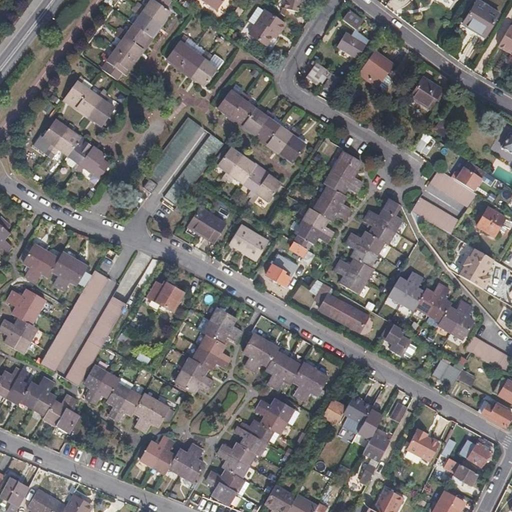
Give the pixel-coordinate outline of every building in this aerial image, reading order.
[(166,8),(153,0),(151,0),(146,8),(141,5),(138,9),(160,25),(170,11),(166,8)] [(171,0),(153,0),(166,8),(171,0)] [(200,0),(215,10),(221,0),(200,0)] [(284,0),(281,9),(294,13),(297,4),(303,6),(305,0),(284,0)] [(476,31),(474,35),(483,40),(499,14),(477,0),(463,23),(476,31)] [(254,24),(264,11),(259,7),(249,20),(254,24)] [(160,25),(138,9),(135,13),(140,17),(134,25),(151,37),(160,25)] [(274,31),(278,33),(284,25),(264,11),(254,24),(248,33),(264,45),(270,36),(274,31)] [(342,20),(355,29),(362,21),(349,11),(342,20)] [(472,37),(474,35),(476,31),(463,23),(459,29),(472,37)] [(511,24),(511,25),(510,24),(498,45),(507,50),(509,48),(511,50),(511,24)] [(151,37),(134,25),(128,33),(123,29),(120,33),(142,50),(151,37)] [(378,37),(383,30),(378,26),(373,33),(378,37)] [(142,50),(120,33),(117,37),(122,41),(116,50),(133,62),(142,50)] [(356,57),(364,45),(346,34),(338,47),(356,57)] [(179,68),(191,51),(182,44),(186,40),(182,37),(166,59),(171,63),(179,68)] [(182,44),(191,51),(196,45),(187,38),(186,40),(182,44)] [(204,51),(196,45),(191,51),(199,57),(203,52),(204,51)] [(133,62),(116,50),(110,58),(104,54),(101,57),(124,74),(133,62)] [(199,57),(191,51),(179,68),(187,75),(191,77),(208,55),(203,52),(199,57)] [(384,76),(392,65),(375,52),(359,74),(377,86),(384,76)] [(212,58),(208,55),(191,77),(196,81),(204,86),(216,70),(208,63),(212,58)] [(212,57),(208,63),(216,70),(221,64),(212,57)] [(325,76),(329,71),(317,63),(314,66),(306,78),(318,86),(325,76)] [(391,81),(384,76),(377,86),(384,91),(391,81)] [(64,99),(76,108),(88,91),(92,85),(84,79),(80,77),(64,99)] [(328,78),(321,89),(327,93),(334,83),(328,78)] [(410,97),(428,109),(441,89),(423,78),(410,97)] [(76,108),(89,117),(104,95),(100,93),(97,97),(88,91),(76,108)] [(230,117),(246,95),(242,93),(238,97),(229,91),(217,108),(230,117)] [(104,95),(89,117),(102,127),(114,110),(105,103),(108,99),(104,95)] [(250,99),(246,95),(230,117),(242,125),(254,109),(247,103),(250,99)] [(263,115),(254,109),(242,125),(256,136),(271,114),(267,111),(263,115)] [(275,117),(271,114),(256,136),(267,144),(280,127),(272,122),(275,117)] [(150,193),(200,127),(188,118),(145,176),(149,179),(143,188),(150,193)] [(51,152),(67,130),(54,121),(42,137),(51,144),(48,149),(51,152)] [(289,133),(280,127),(267,144),(280,153),(295,131),(292,129),(289,133)] [(80,139),(67,130),(51,152),(55,154),(58,149),(68,156),(80,139)] [(300,135),(295,131),(280,153),(293,162),(305,146),(296,139),(300,135)] [(500,147),(511,154),(511,133),(509,132),(500,147)] [(173,211),(223,144),(211,135),(164,198),(168,201),(165,205),(173,211)] [(91,148),(80,139),(68,156),(76,162),(72,166),(76,169),(91,148)] [(105,157),(91,148),(76,169),(80,172),(84,168),(93,174),(102,161),(105,157)] [(227,180),(243,159),(229,149),(226,153),(223,150),(213,162),(226,172),(221,179),(225,183),(227,180)] [(360,164),(360,162),(359,159),(344,150),(331,172),(359,188),(362,182),(352,177),(360,164)] [(76,162),(68,156),(63,162),(71,167),(72,166),(76,162)] [(256,168),(243,159),(227,180),(231,183),(234,178),(244,184),(256,168)] [(109,166),(102,161),(93,174),(99,179),(109,166)] [(463,167),(455,180),(473,192),(482,179),(463,167)] [(267,176),(256,168),(244,184),(252,190),(248,195),(251,198),(267,176)] [(439,169),(430,182),(468,207),(477,194),(473,192),(455,180),(439,169)] [(359,188),(331,172),(324,185),(328,187),(342,195),(346,188),(355,193),(359,188)] [(280,185),(267,176),(251,198),(249,201),(253,203),(259,196),(268,202),(280,185)] [(321,198),(347,214),(350,209),(341,204),(345,197),(342,195),(328,187),(321,198)] [(313,211),(328,220),(331,222),(335,215),(343,220),(347,214),(321,198),(313,211)] [(419,198),(411,212),(450,235),(457,225),(459,222),(419,198)] [(399,218),(403,210),(403,207),(389,199),(379,216),(370,211),(367,216),(394,232),(402,220),(399,218)] [(303,221),(330,237),(333,231),(324,226),(328,220),(313,211),(310,209),(303,221)] [(504,218),(488,209),(478,226),(494,236),(504,218)] [(213,242),(224,224),(200,210),(190,226),(206,235),(205,237),(213,242)] [(387,245),(394,232),(367,216),(364,222),(373,228),(369,234),(384,243),(387,245)] [(459,222),(457,225),(464,229),(469,221),(462,217),(459,222)] [(293,242),(306,249),(309,243),(313,245),(317,238),(326,243),(330,237),(303,221),(291,241),(293,242)] [(0,243),(8,251),(12,246),(4,238),(9,232),(0,223),(0,243)] [(258,258),(268,241),(241,225),(228,245),(241,252),(243,249),(258,258)] [(377,255),(384,243),(369,234),(366,232),(362,239),(352,234),(349,239),(377,255)] [(377,255),(349,239),(346,245),(355,251),(351,257),(354,259),(369,268),(377,255)] [(304,252),(306,249),(293,242),(289,249),(302,256),(299,261),(307,265),(312,256),(304,252)] [(26,276),(30,278),(46,252),(34,245),(24,263),(31,267),(26,276)] [(464,267),(458,276),(482,290),(489,278),(484,276),(493,261),(474,249),(469,258),(468,257),(462,266),(464,267)] [(48,277),(52,271),(59,259),(46,252),(30,278),(37,282),(42,273),(48,277)] [(54,284),(60,287),(76,260),(63,253),(59,259),(52,271),(59,275),(54,284)] [(372,270),(369,268),(354,259),(350,265),(341,260),(338,266),(365,282),(372,270)] [(76,260),(60,287),(65,291),(70,281),(77,285),(88,267),(76,260)] [(283,275),(285,273),(272,266),(266,276),(285,287),(290,279),(283,275)] [(358,294),(365,282),(338,266),(335,271),(344,277),(340,284),(358,294)] [(287,269),(285,273),(283,275),(290,279),(293,273),(287,269)] [(95,271),(41,364),(54,371),(108,278),(95,271)] [(401,303),(417,276),(411,273),(406,282),(399,278),(389,296),(401,303)] [(423,280),(417,276),(401,303),(413,311),(416,307),(424,293),(418,289),(423,280)] [(308,290),(318,295),(321,289),(324,284),(317,280),(308,290)] [(148,297),(173,312),(184,294),(165,283),(161,288),(155,285),(148,297)] [(328,295),(331,288),(324,284),(321,289),(318,295),(314,301),(322,305),(319,311),(359,333),(368,316),(328,295)] [(426,289),(424,293),(416,307),(428,315),(444,288),(438,284),(432,293),(426,289)] [(449,291),(444,288),(428,315),(440,322),(449,307),(451,304),(444,300),(449,291)] [(14,291),(10,296),(38,313),(46,300),(27,289),(23,296),(14,291)] [(13,314),(20,318),(31,325),(38,313),(10,296),(7,302),(17,308),(13,314)] [(126,304),(134,308),(138,300),(131,296),(126,304)] [(79,386),(126,304),(119,300),(113,297),(66,379),(79,386)] [(456,311),(449,307),(440,322),(439,325),(451,332),(467,305),(461,302),(456,311)] [(472,309),(467,305),(451,332),(464,340),(474,322),(467,318),(472,309)] [(211,321),(238,336),(241,331),(232,326),(237,318),(219,308),(211,321)] [(439,325),(440,322),(428,315),(424,321),(437,328),(439,325)] [(6,320),(3,325),(30,340),(37,329),(31,325),(20,318),(15,325),(6,320)] [(235,342),(238,336),(211,321),(205,333),(208,335),(222,343),(226,337),(235,342)] [(404,332),(389,323),(380,338),(393,344),(396,346),(402,336),(404,332)] [(30,340),(3,325),(0,330),(9,336),(5,343),(22,354),(23,353),(30,340)] [(245,365),(251,369),(267,342),(254,334),(244,352),(250,356),(245,365)] [(226,345),(222,343),(208,335),(201,348),(228,364),(232,357),(222,352),(226,345)] [(396,346),(393,344),(389,351),(402,357),(404,354),(411,358),(416,347),(409,344),(411,341),(402,336),(396,346)] [(471,353),(504,373),(511,359),(511,358),(473,336),(465,350),(471,353)] [(262,363),(268,366),(277,352),(279,349),(267,342),(251,369),(257,372),(262,363)] [(225,369),(228,364),(201,348),(194,361),(208,369),(212,371),(216,364),(225,369)] [(268,383),(274,386),(289,359),(277,352),(268,366),(267,369),(274,373),(268,383)] [(442,380),(450,366),(449,365),(451,362),(443,357),(441,361),(440,360),(432,374),(442,380)] [(204,375),(208,369),(194,361),(190,358),(183,371),(210,386),(214,380),(204,375)] [(292,384),(293,381),(302,366),(289,359),(274,386),(279,389),(285,380),(292,384)] [(453,367),(460,372),(462,369),(464,366),(456,361),(453,367)] [(295,394),(301,397),(316,371),(303,363),(302,366),(293,381),(300,385),(295,394)] [(86,397),(92,401),(107,373),(95,366),(84,383),(91,388),(86,397)] [(452,386),(456,379),(460,372),(453,367),(450,366),(442,380),(452,386)] [(0,378),(0,393),(6,397),(21,371),(16,368),(11,376),(4,371),(1,377),(0,378)] [(18,404),(20,400),(30,384),(24,380),(28,372),(22,369),(21,371),(6,397),(18,404)] [(460,372),(456,379),(471,387),(477,376),(462,369),(460,372)] [(207,392),(210,386),(183,371),(176,384),(194,394),(198,387),(207,392)] [(316,371),(301,397),(307,401),(312,392),(319,396),(329,378),(316,371)] [(103,394),(109,398),(119,380),(107,373),(92,401),(97,404),(103,394)] [(20,400),(34,408),(50,381),(43,377),(38,387),(31,382),(30,384),(20,400)] [(109,414),(116,418),(131,390),(134,385),(121,378),(119,380),(109,398),(108,401),(115,405),(109,414)] [(511,383),(502,378),(494,392),(511,402),(511,383)] [(34,408),(46,415),(54,401),(56,397),(49,393),(54,384),(50,381),(34,408)] [(132,415),(134,412),(142,397),(131,390),(116,418),(121,421),(126,412),(132,415)] [(136,425),(141,429),(157,402),(144,394),(142,397),(134,412),(141,416),(136,425)] [(44,418),(56,426),(72,398),(66,395),(61,404),(54,401),(46,415),(44,418)] [(372,408),(374,406),(354,395),(348,407),(344,413),(350,416),(364,424),(372,408)] [(72,398),(56,426),(69,433),(79,415),(73,411),(78,402),(72,398)] [(263,400),(260,406),(287,422),(287,421),(294,409),(276,399),(272,406),(263,400)] [(323,418),(337,426),(344,413),(348,407),(334,399),(323,418)] [(481,414),(487,403),(484,401),(477,411),(481,414)] [(157,402),(141,429),(147,432),(153,423),(160,427),(163,421),(170,409),(157,402)] [(481,414),(505,427),(511,415),(511,414),(495,405),(494,407),(487,403),(481,414)] [(400,423),(408,408),(399,404),(391,418),(400,423)] [(266,417),(261,423),(274,431),(280,434),(287,422),(260,406),(256,411),(266,417)] [(382,413),(372,408),(364,424),(358,433),(357,436),(369,442),(374,433),(382,413)] [(175,412),(170,409),(163,421),(170,420),(175,412)] [(294,409),(287,421),(293,425),(300,413),(294,409)] [(364,424),(350,416),(345,425),(358,433),(364,424)] [(244,423),(241,428),(267,443),(274,431),(261,423),(256,420),(252,427),(244,423)] [(245,438),(241,445),(256,453),(259,455),(267,443),(241,428),(239,427),(236,433),(245,438)] [(430,463),(440,444),(427,438),(429,435),(418,429),(407,451),(430,463)] [(390,442),(374,433),(369,442),(363,453),(372,458),(379,462),(390,442)] [(154,467),(169,440),(163,436),(158,445),(151,441),(140,458),(154,467)] [(482,467),(491,451),(483,446),(485,441),(480,438),(476,445),(469,459),(482,467)] [(175,443),(169,440),(154,467),(166,474),(170,467),(176,456),(169,452),(175,443)] [(469,459),(476,445),(466,440),(460,453),(469,459)] [(454,444),(448,441),(441,454),(442,454),(448,457),(454,444)] [(483,446),(491,451),(494,447),(485,441),(483,446)] [(225,444),(222,449),(249,465),(256,453),(241,445),(238,443),(234,449),(225,444)] [(180,450),(176,456),(170,467),(182,474),(198,448),(192,444),(186,454),(180,450)] [(203,451),(198,448),(182,474),(195,482),(205,464),(198,460),(203,451)] [(223,467),(227,470),(241,478),(249,465),(222,449),(218,455),(227,461),(223,467)] [(331,457),(324,454),(321,460),(328,464),(331,457)] [(450,459),(448,457),(442,454),(436,466),(444,470),(446,467),(450,459)] [(369,464),(376,468),(379,462),(372,458),(369,464)] [(460,464),(450,459),(446,467),(456,473),(454,476),(472,485),(478,474),(476,473),(464,466),(460,464)] [(463,460),(460,464),(464,466),(476,473),(479,469),(463,460)] [(362,478),(369,482),(376,468),(369,464),(362,478)] [(214,471),(210,477),(237,493),(245,481),(241,478),(227,470),(223,476),(214,471)] [(237,493),(210,477),(207,482),(216,487),(212,494),(230,505),(237,493)] [(0,507),(8,511),(16,511),(29,489),(11,478),(0,498),(0,507)] [(249,483),(245,481),(237,493),(242,496),(249,483)] [(279,507),(286,511),(288,511),(298,495),(299,492),(279,481),(266,503),(277,509),(279,507)] [(375,511),(394,511),(398,505),(400,506),(404,498),(386,488),(374,511),(375,511)] [(28,508),(34,511),(62,511),(66,506),(38,490),(28,508)] [(460,511),(465,503),(446,492),(434,511),(460,511)] [(429,496),(422,493),(421,494),(416,504),(423,508),(429,496)] [(315,511),(318,506),(298,495),(288,511),(315,511)] [(66,506),(62,511),(88,511),(86,504),(81,501),(75,498),(72,496),(66,506)] [(315,511),(326,511),(327,510),(328,508),(320,503),(318,506),(315,511)]
